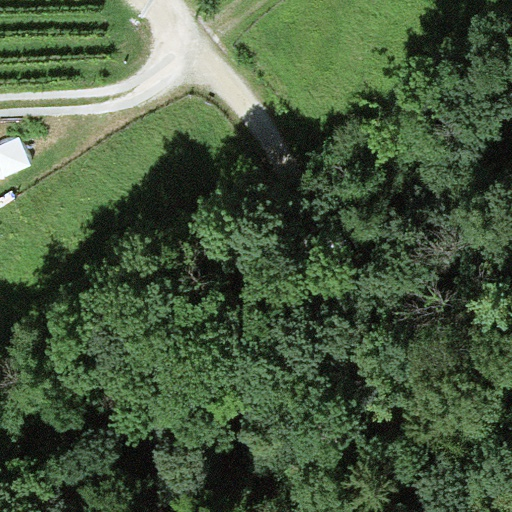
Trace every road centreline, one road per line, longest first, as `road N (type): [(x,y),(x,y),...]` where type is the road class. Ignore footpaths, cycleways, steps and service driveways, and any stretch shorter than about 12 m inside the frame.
road 1 (track): [(309,511),(342,387),(341,257),(271,119),(205,58)]
road 2 (track): [(205,58),(117,94),(0,105)]
road 3 (track): [(0,192),(83,138),(117,94)]
